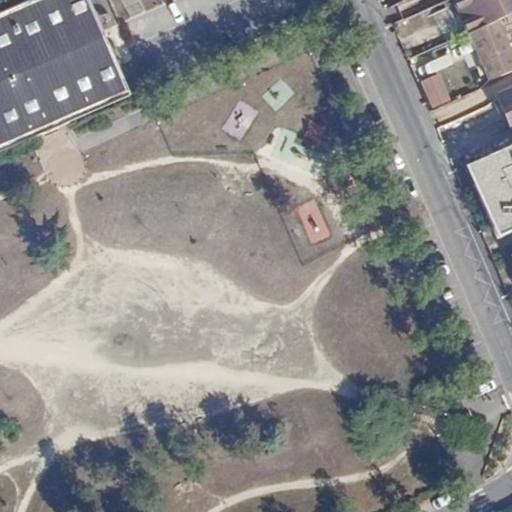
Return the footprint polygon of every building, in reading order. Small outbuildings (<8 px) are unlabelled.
[(0,153),(129,97),(87,0),(32,0),(0,14),(0,153)] [(456,0),(465,18),(460,20),(467,36),(498,21),(506,18),(500,4),(507,0),(456,0)] [(511,74),(511,56),(498,21),(467,36),(488,87),(511,74)] [(449,104),(438,77),(423,84),(434,111),(449,104)] [(511,91),(496,99),(511,132),(511,91)] [(511,139),(470,158),(501,227),(511,221),(511,139)]
